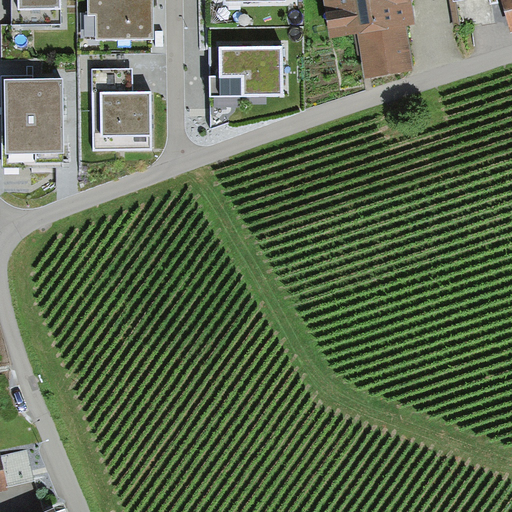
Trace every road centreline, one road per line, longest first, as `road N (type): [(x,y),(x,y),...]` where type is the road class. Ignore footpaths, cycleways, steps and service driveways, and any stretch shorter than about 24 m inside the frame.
road 1 (residential): [(511,57),(179,165)]
road 2 (residential): [(82,511),(7,322)]
road 3 (residential): [(179,165),(0,240)]
road 4 (residential): [(173,0),(179,165)]
